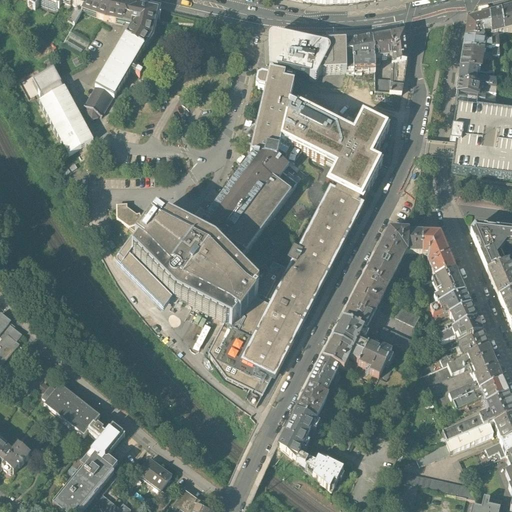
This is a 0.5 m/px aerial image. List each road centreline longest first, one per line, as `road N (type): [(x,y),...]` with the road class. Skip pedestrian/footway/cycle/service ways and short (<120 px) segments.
road 1 (residential): [(428,11),(413,146),(234,506)]
road 2 (residential): [(457,3),(439,181),(511,368)]
road 3 (residential): [(234,506),(65,371),(0,301)]
road 4 (primary): [(428,11),(302,23),(186,0)]
